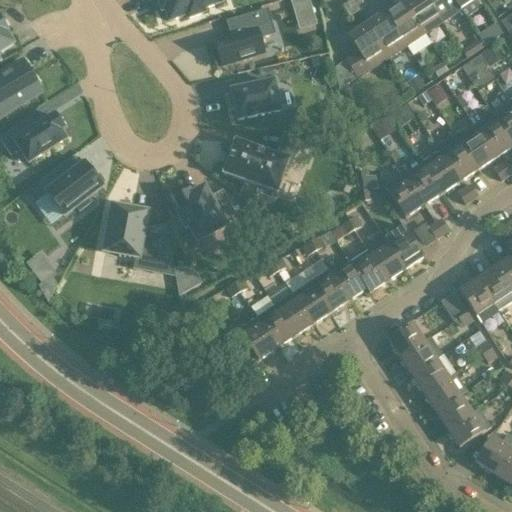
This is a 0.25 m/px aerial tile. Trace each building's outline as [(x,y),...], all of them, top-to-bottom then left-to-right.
[(160,0),(165,12),(168,11),(172,22),(190,16),(191,19),(206,14),(205,10),(222,4),(220,0),(160,0)] [(307,0),(289,0),(288,0),(293,16),(311,11),(307,0)] [(365,8),(359,0),(353,0),(350,2),(358,14),(365,8)] [(405,0),(402,2),(402,3),(424,36),(425,35),(420,28),(437,17),(438,17),(426,0),(405,0)] [(426,0),(438,17),(437,17),(442,25),(461,13),(460,12),(452,0),(426,0)] [(452,0),(460,12),(478,0),(452,0)] [(342,7),(350,19),(358,14),(350,2),(342,7)] [(384,14),(384,15),(406,48),(424,36),(402,3),(402,2),(384,14)] [(0,27),(8,23),(0,6),(0,27)] [(275,36),(267,11),(228,23),(232,38),(214,44),(222,68),(264,56),(259,41),(275,36)] [(366,26),(366,27),(388,60),(406,48),(384,15),(384,14),(366,26)] [(388,60),(366,27),(366,26),(347,39),(370,72),(388,60)] [(479,40),(485,49),(503,36),(499,29),(490,35),(489,34),(479,40)] [(485,49),(479,40),(461,52),(467,61),(482,51),(485,49)] [(488,70),(479,56),(461,68),(469,81),(488,70)] [(0,111),(3,115),(40,92),(23,64),(0,77),(0,111)] [(437,79),(448,72),(442,64),(432,70),(437,79)] [(413,96),(424,89),(417,79),(407,86),(413,96)] [(271,84),(231,93),(237,120),(277,111),(271,84)] [(438,87),(429,93),(436,104),(445,98),(438,87)] [(420,98),(412,104),(417,112),(425,105),(420,98)] [(491,114),(493,118),(511,146),(511,107),(509,102),(491,114)] [(406,105),(396,112),(405,125),(415,118),(407,106),(406,105)] [(24,137),(18,126),(0,137),(0,143),(10,158),(20,152),(28,165),(65,141),(60,132),(63,130),(55,117),(24,137)] [(381,122),(389,135),(397,130),(388,117),(381,122)] [(475,130),(496,161),(511,150),(511,146),(493,118),(475,130)] [(475,130),(457,141),(478,173),(496,161),(475,130)] [(224,175),(223,177),(225,178),(225,177),(259,189),(257,194),(270,199),(272,194),(275,195),(274,195),(277,196),(277,194),(287,166),(290,167),(300,141),(285,136),(277,158),(267,155),(256,151),(237,145),(237,144),(235,143),(234,145),(235,145),(232,153),(231,155),(228,166),(227,165),(227,167),(227,168),(224,175)] [(439,153),(447,166),(460,185),(478,173),(457,141),(439,153)] [(421,165),(442,197),(460,185),(447,166),(439,153),(421,165)] [(500,167),(507,179),(511,175),(511,171),(506,163),(500,167)] [(421,165),(403,177),(424,209),(442,197),(421,165)] [(53,173),(30,190),(39,201),(46,196),(64,219),(76,210),(79,214),(92,204),(89,200),(102,190),(84,166),(61,183),(53,173)] [(507,179),(500,167),(493,171),(501,183),(507,179)] [(358,190),(359,194),(379,190),(377,190),(374,176),(366,178),(365,172),(356,173),(359,190),(358,190)] [(424,209),(403,177),(385,189),(389,195),(388,196),(405,221),(424,209)] [(470,187),(464,191),(471,203),(478,199),(470,187)] [(178,216),(185,230),(189,228),(197,243),(225,228),(224,226),(236,220),(222,193),(210,200),(204,189),(190,197),(188,194),(174,201),(181,214),(178,216)] [(359,194),(358,190),(357,191),(360,204),(383,198),(379,190),(359,194)] [(465,207),(471,203),(464,191),(457,195),(465,207)] [(113,208),(104,254),(173,266),(167,237),(142,232),(145,219),(134,217),(135,212),(113,208)] [(348,223),(353,233),(363,228),(357,218),(348,223)] [(433,222),(435,226),(443,238),(450,233),(441,220),(437,223),(435,221),(433,222)] [(443,238),(435,226),(433,222),(431,224),(433,227),(428,230),(437,242),(443,238)] [(336,242),(344,237),(345,238),(353,233),(348,223),(331,233),(336,242)] [(384,241),(405,272),(424,260),(407,234),(407,235),(403,229),(384,241)] [(310,244),(315,253),(316,254),(325,249),(319,239),(310,244)] [(384,241),(367,253),(387,284),(405,272),(384,241)] [(316,254),(315,253),(310,244),(301,249),(307,258),(316,254)] [(346,260),(367,292),(366,292),(369,296),(387,284),(367,253),(349,264),(346,260)] [(511,258),(495,269),(511,294),(511,258)] [(272,265),(277,274),(278,274),(287,270),(281,260),(272,265)] [(328,272),(349,304),(366,292),(367,292),(346,260),(328,272)] [(278,274),(277,274),(272,265),(264,269),(269,279),(278,274)] [(511,294),(495,269),(477,281),(499,314),(511,304),(511,294)] [(349,304),(328,272),(310,284),(331,316),(349,304)] [(234,286),(239,295),(240,295),(249,290),(243,281),(234,286)] [(459,294),(481,326),(499,314),(477,281),(459,294)] [(292,296),(313,328),(331,316),(310,284),(292,296)] [(240,295),(239,295),(234,286),(225,290),(231,300),(240,295)] [(453,324),(458,321),(467,315),(454,295),(440,304),(453,324)] [(274,308),(295,339),(313,328),(292,296),(274,308)] [(274,308),(256,320),(277,351),(295,339),(274,308)] [(463,329),(472,323),(467,315),(458,321),(463,329)] [(241,338),(258,364),(277,351),(256,320),(238,332),(242,338),(241,338)] [(386,342),(399,361),(424,344),(412,325),(386,342)] [(411,379),(442,358),(430,340),(424,344),(399,361),(411,379)] [(482,357),(491,351),(486,344),(477,349),(482,357)] [(491,351),(482,357),(487,365),(496,359),(491,351)] [(423,397),(448,380),(436,362),(442,358),(411,379),(423,397)] [(508,388),(511,380),(511,378),(505,374),(500,383),(508,388)] [(435,414),(447,406),(460,398),(448,380),(423,397),(435,414)] [(460,398),(447,406),(435,414),(447,433),(472,416),(471,415),(460,398)] [(447,433),(459,451),(491,430),(478,410),(471,415),(472,416),(447,433)] [(511,438),(507,435),(501,446),(491,439),(475,465),(494,477),(511,448),(511,438)] [(511,448),(494,477),(511,488),(511,448)]
